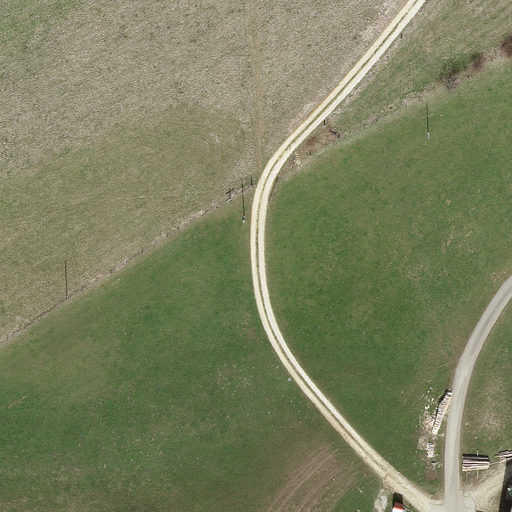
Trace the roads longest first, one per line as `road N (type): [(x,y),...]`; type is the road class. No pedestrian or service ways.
road 1 (track): [(425,511),(296,375),(258,297),(256,246),(260,183),(419,0)]
road 2 (unclassified): [(511,286),(477,336),(456,397),(448,511)]
